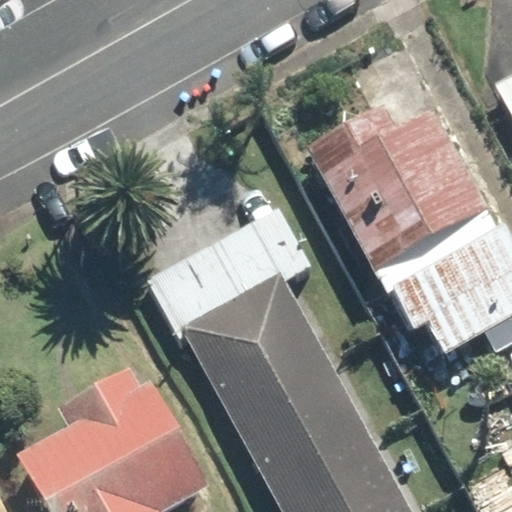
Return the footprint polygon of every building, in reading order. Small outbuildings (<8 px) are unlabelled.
[(511,132),(511,78),(489,90),(511,132)] [(374,123),(301,163),(403,350),(422,340),(439,371),(481,348),(490,364),(511,351),(511,270),(432,125),(388,149),(374,123)] [(174,351),(181,347),(270,511),(399,511),(281,291),(306,278),(275,221),(143,292),(174,351)] [(188,511),(198,507),(126,380),(51,422),(62,441),(10,470),(33,511),(188,511)] [(511,511),(511,445),(483,460),(509,511),(511,511)]
